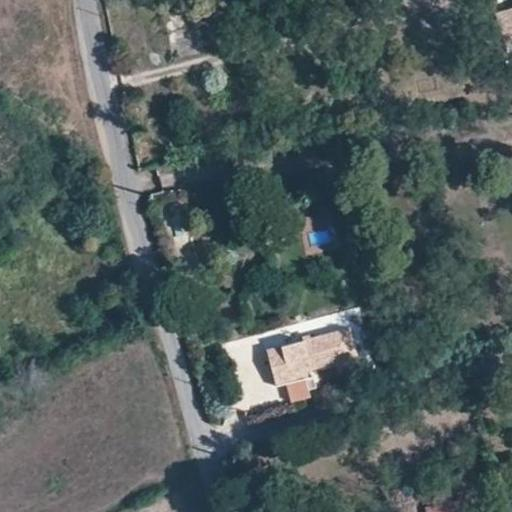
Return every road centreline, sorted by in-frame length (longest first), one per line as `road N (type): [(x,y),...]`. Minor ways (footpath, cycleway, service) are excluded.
road 1 (unclassified): [(207,447),(127,178),(90,0)]
road 2 (unknown): [(106,83),(455,2)]
road 3 (unclassified): [(207,447),(511,352)]
